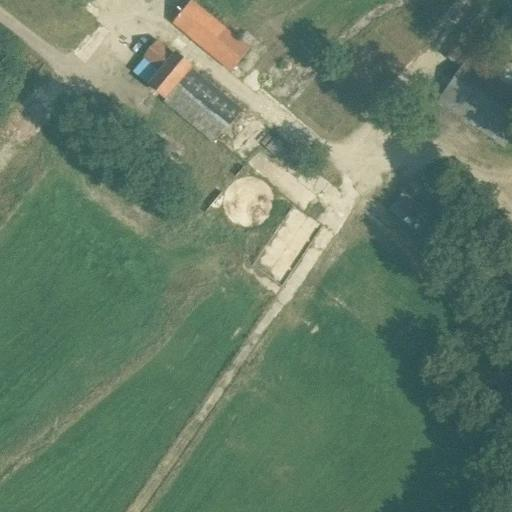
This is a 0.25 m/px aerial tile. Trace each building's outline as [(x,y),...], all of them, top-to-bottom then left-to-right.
[(231,72),(236,67),(249,50),(191,2),(173,25),(231,72)] [(485,37),(511,58),(511,4),(485,37)] [(175,56),(158,43),(133,73),(167,100),(167,99),(217,140),(241,111),(191,70),(192,69),(176,55),(175,56)] [(511,66),(479,43),(438,103),(504,149),(511,137),(511,66)] [(272,138),(264,147),(277,159),(286,150),(272,138)] [(152,149),(150,166),(162,176),(179,170),(181,153),(168,143),(152,149)] [(389,212),(417,235),(441,205),(413,182),(389,212)]
